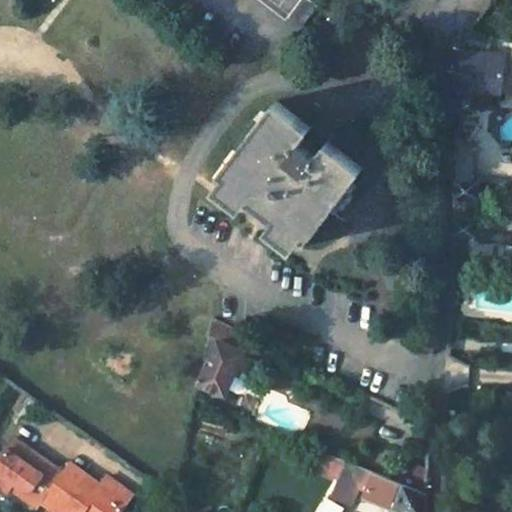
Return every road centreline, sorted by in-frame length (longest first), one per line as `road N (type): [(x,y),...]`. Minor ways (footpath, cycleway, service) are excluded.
road 1 (residential): [(471,0),(448,53),(429,511)]
road 2 (unknown): [(266,46),(193,172),(205,225),(273,276),(340,302),(435,358)]
